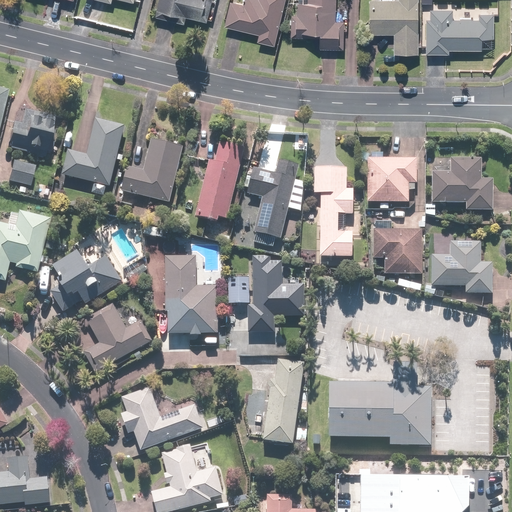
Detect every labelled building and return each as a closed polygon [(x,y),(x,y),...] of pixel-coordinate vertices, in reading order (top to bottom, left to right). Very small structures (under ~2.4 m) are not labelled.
[(207,11),(208,4),(213,5),(214,0),(160,0),(157,16),(187,23),(189,15),(209,20),(211,12),(207,11)] [(277,44),(285,0),(245,0),(245,1),(238,0),(232,0),(227,26),(261,33),(259,41),(277,44)] [(300,0),(300,14),(295,14),(294,36),(322,37),(322,48),(346,48),(347,20),(337,20),(337,0),(300,0)] [(420,52),(422,0),(372,0),(371,31),(397,32),(396,51),(420,52)] [(132,23),(135,8),(126,7),(124,21),(132,23)] [(428,45),(428,52),(452,53),(452,47),(485,48),(485,37),(496,37),(497,11),(482,11),(481,17),(456,16),(456,8),(430,7),(429,38),(423,38),(423,45),(428,45)] [(0,128),(9,89),(0,87),(0,128)] [(57,116),(27,109),(23,124),(17,122),(11,149),(47,157),(57,116)] [(126,126),(81,115),(73,148),(70,147),(63,175),(112,186),(126,126)] [(185,146),(154,139),(146,171),(131,167),(125,192),(171,203),(185,146)] [(246,148),(224,143),(216,177),(209,175),(199,215),(221,221),(222,217),(229,218),(246,148)] [(419,159),(371,157),(370,183),(378,183),(378,202),(411,202),(411,189),(419,190),(419,159)] [(494,210),(495,179),(483,179),(484,160),(453,159),(453,171),(435,171),(434,203),(468,204),(468,209),(494,210)] [(37,166),(14,160),(8,183),(32,188),(37,166)] [(265,196),(254,242),(275,247),(277,237),(283,238),(290,207),(303,211),(307,182),(297,179),(300,165),(280,160),(278,173),(257,168),(251,193),(265,196)] [(347,231),(348,227),(356,227),(356,220),(348,220),(348,214),(356,214),(357,189),(348,189),(349,169),(317,167),(317,172),(314,171),(313,185),(317,185),(316,193),(323,194),(320,256),(354,257),(355,232),(347,231)] [(19,212),(15,231),(9,229),(10,224),(0,222),(0,280),(7,282),(11,263),(16,264),(16,267),(38,273),(51,219),(19,212)] [(424,274),(425,230),(394,229),(394,221),(377,221),(376,258),(388,258),(387,273),(424,274)] [(58,233),(51,232),(48,248),(55,250),(58,233)] [(482,262),(483,242),(452,241),(452,255),(434,254),(433,284),(467,286),(467,292),(494,293),(496,262),(482,262)] [(88,305),(126,282),(110,255),(91,267),(81,250),(56,265),(67,284),(53,291),(66,312),(85,301),(88,305)] [(194,334),(220,334),(221,285),(198,285),(198,256),(168,256),(168,312),(194,312),(194,334)] [(255,300),(255,305),(250,305),(249,332),(277,333),(277,315),(307,316),(308,284),(284,283),(285,261),(272,261),(273,257),(256,256),(255,293),(258,293),(258,300),(255,300)] [(252,304),(253,277),(232,276),(231,303),(252,304)] [(115,303),(89,318),(102,343),(86,352),(97,372),(154,340),(143,320),(129,329),(115,303)] [(306,363),(281,360),(277,389),(272,388),(266,440),(297,443),(306,363)] [(395,384),(332,383),(331,437),(392,438),(392,446),(432,448),(434,386),(420,385),(421,362),(396,362),(395,384)] [(182,415),(163,421),(151,387),(124,397),(129,412),(124,413),(131,433),(136,431),(142,449),(206,427),(198,403),(180,410),(182,415)] [(0,427),(10,422),(0,405),(0,427)] [(155,491),(159,511),(165,511),(213,500),(212,497),(225,494),(218,466),(199,471),(192,444),(165,451),(173,486),(155,491)] [(207,447),(197,450),(201,464),(211,461),(207,447)] [(11,472),(0,473),(0,504),(28,502),(28,504),(53,502),(51,477),(32,479),(30,456),(10,457),(11,472)] [(467,474),(356,473),(355,511),(457,511),(467,502),(467,474)] [(323,511),(324,510),(294,509),(294,494),(268,493),(268,511),(323,511)]
